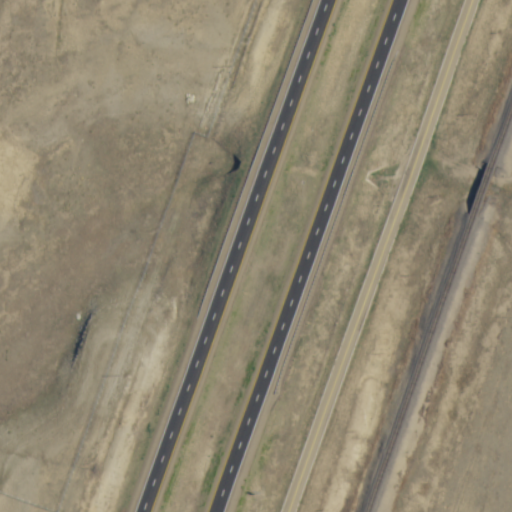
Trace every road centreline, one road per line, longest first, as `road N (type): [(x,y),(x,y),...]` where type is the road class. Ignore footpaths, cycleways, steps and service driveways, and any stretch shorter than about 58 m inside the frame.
road 1 (tertiary): [(285,511),(471,0)]
road 2 (motorway): [(220,511),(404,0)]
road 3 (motorway): [(323,0),(140,511)]
